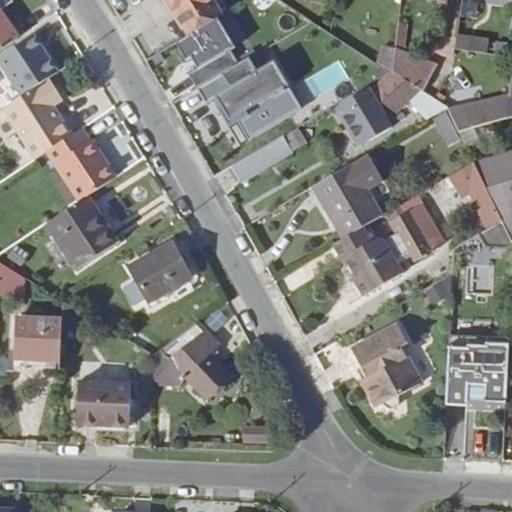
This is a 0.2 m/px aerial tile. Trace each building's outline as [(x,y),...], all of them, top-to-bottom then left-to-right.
[(0,0),(0,14),(1,14),(15,3),(13,0),(0,0)] [(223,15),(213,0),(168,0),(190,34),(219,17),(223,15)] [(0,53),(19,40),(1,14),(0,14),(0,53)] [(191,37),(177,45),(187,61),(193,58),(199,69),(190,75),(199,89),(242,64),(234,50),(237,48),(219,17),(190,34),(191,37)] [(486,55),(488,39),(457,34),(455,51),(486,55)] [(35,35),(0,58),(0,62),(22,98),(49,80),(60,73),(35,35)] [(393,72),(396,52),(385,47),(380,63),(393,72)] [(396,52),(393,72),(423,92),(440,67),(419,59),(396,50),(396,52)] [(252,142),(295,116),(280,92),(292,85),(277,62),(260,72),(251,58),(242,64),(199,89),(208,104),(218,98),(224,107),(221,109),(232,127),(240,122),(252,142)] [(423,92),(393,72),(390,74),(375,89),(341,109),(363,143),(393,126),(389,121),(411,102),(429,120),(437,116),(449,109),(423,92)] [(22,98),(4,110),(37,161),(49,153),(74,137),(49,99),(58,93),(49,80),(22,98)] [(461,133),(507,119),(510,97),(450,111),(457,125),(461,133)] [(449,109),(437,116),(446,131),(457,125),(450,111),(449,109)] [(74,137),(49,153),(82,203),(90,198),(118,180),(93,142),(91,143),(82,131),(74,137)] [(233,167),(243,183),(294,153),(285,136),(233,167)] [(511,152),(475,163),(476,163),(487,188),(511,180),(511,152)] [(503,221),(487,188),(476,163),(447,180),(455,199),(471,191),(490,228),(503,221)] [(346,239),(384,217),(353,166),(320,185),(333,207),(328,210),(346,239)] [(511,180),(487,188),(503,221),(511,239),(511,180)] [(49,224),(78,268),(114,245),(94,214),(98,211),(90,198),(82,203),(49,224)] [(384,217),(346,239),(342,242),(354,264),(359,265),(361,270),(361,274),(371,294),(410,271),(402,257),(416,250),(421,260),(434,252),(407,204),(384,217)] [(511,239),(503,221),(490,228),(479,235),(484,245),(511,244),(511,239)] [(134,309),(150,299),(152,303),(193,279),(173,244),(131,267),(139,280),(123,289),(134,309)] [(12,269),(0,261),(0,294),(11,295),(12,269)] [(12,269),(11,295),(25,295),(26,277),(12,269)] [(65,321),(64,332),(76,332),(77,308),(65,301),(65,321)] [(18,319),(16,360),(62,362),(64,332),(65,321),(18,319)] [(222,349),(199,323),(162,352),(159,354),(158,387),(180,388),(187,378),(208,401),(234,376),(215,355),(222,349)] [(383,404),(387,410),(397,404),(399,394),(419,384),(400,348),(407,344),(397,324),(351,350),(366,377),(362,380),(377,408),(383,404)] [(510,341),(450,338),(447,398),(468,399),(469,385),(487,385),(486,400),(507,401),(510,341)] [(80,384),(78,426),(132,427),(134,385),(80,384)] [(277,429),(250,428),(249,443),(276,444),(277,429)]
